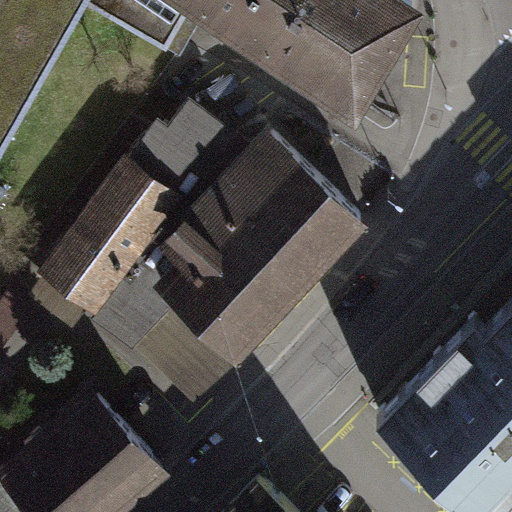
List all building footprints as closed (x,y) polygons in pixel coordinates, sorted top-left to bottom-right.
[(0,0),(0,135),(77,0),(0,0)] [(408,0),(98,0),(169,41),(191,0),(209,0),(235,17),(239,11),(264,29),(260,34),(319,74),(323,69),(355,92),(408,0)] [(232,347),(364,208),(273,128),(236,169),(221,157),(235,141),(184,104),(163,133),(150,126),(48,264),(137,330),(175,291),(232,347)] [(476,309),(378,409),(485,511),(511,511),(511,291),(486,318),(476,309)] [(40,391),(56,409),(89,381),(72,362),(40,391)] [(0,511),(91,511),(154,457),(99,394),(50,437),(40,426),(24,440),(31,448),(0,475),(0,511)] [(302,511),(261,472),(222,511),(302,511)]
